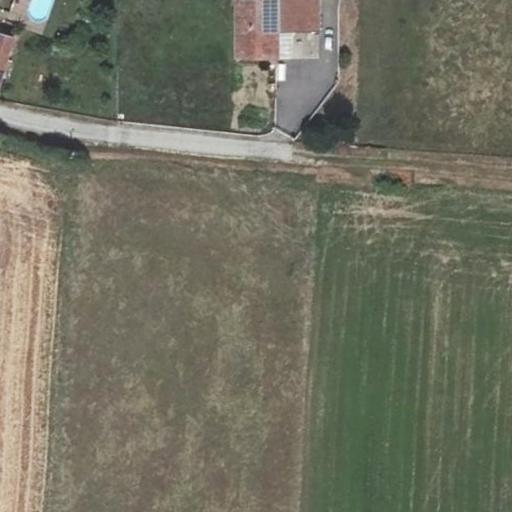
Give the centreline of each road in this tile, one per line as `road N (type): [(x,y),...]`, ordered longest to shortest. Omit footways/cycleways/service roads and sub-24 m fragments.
road 1 (residential): [(280,151),(127,140),(0,115)]
road 2 (track): [(280,151),(511,170)]
